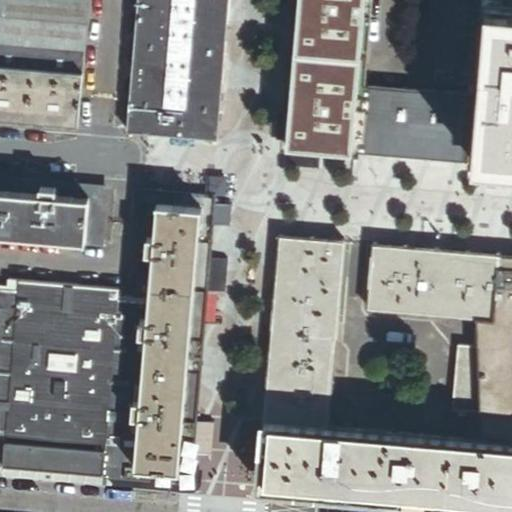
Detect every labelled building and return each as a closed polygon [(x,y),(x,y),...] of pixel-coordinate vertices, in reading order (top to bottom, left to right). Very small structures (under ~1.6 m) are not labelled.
[(84,0),(0,0),(0,67),(79,74),(84,0)] [(219,139),(230,0),(139,0),(128,131),(219,139)] [(361,87),(368,0),(301,0),(297,60),(294,93),(290,146),(303,147),(341,151),(356,152),(361,87)] [(511,4),(489,3),(481,97),(482,97),(477,162),(511,164),(511,4)] [(0,120),(74,127),(79,74),(0,67),(0,120)] [(361,87),(356,152),(369,153),(374,88),(361,87)] [(453,95),(374,88),(369,153),(464,161),(469,96),(453,95)] [(482,97),(481,97),(469,96),(464,161),(477,162),(482,97)] [(103,243),(107,190),(0,180),(0,190),(41,194),(42,188),(57,189),(56,195),(90,198),(86,242),(103,243)] [(0,234),(86,242),(90,198),(56,195),(57,189),(42,188),(41,194),(0,190),(0,234)] [(214,199),(143,193),(140,239),(149,240),(155,240),(158,204),(202,208),(181,471),(136,467),(150,302),(118,299),(104,474),(189,481),(214,199)] [(154,252),(150,302),(136,467),(181,471),(202,208),(158,204),(155,240),(154,252)] [(511,321),(511,255),(455,251),(456,236),(425,234),(424,249),(376,245),(371,310),(481,319),(511,321)] [(348,242),(283,237),(268,426),(274,427),(274,424),(333,429),(348,242)] [(9,280),(8,290),(19,291),(20,281),(9,280)] [(20,291),(5,466),(104,474),(118,299),(119,290),(20,281),(19,291),(20,291)] [(0,465),(5,466),(20,291),(19,291),(8,290),(0,289),(0,465)] [(511,321),(481,319),(482,348),(484,413),(485,441),(511,443),(511,321)] [(471,412),(484,413),(482,348),(480,348),(463,347),(461,380),(458,411),(471,412)] [(469,440),(485,441),(484,413),(471,412),(469,440)] [(511,509),(511,443),(485,441),(469,440),(333,429),(274,424),(274,427),(268,426),(263,489),(511,509)]
